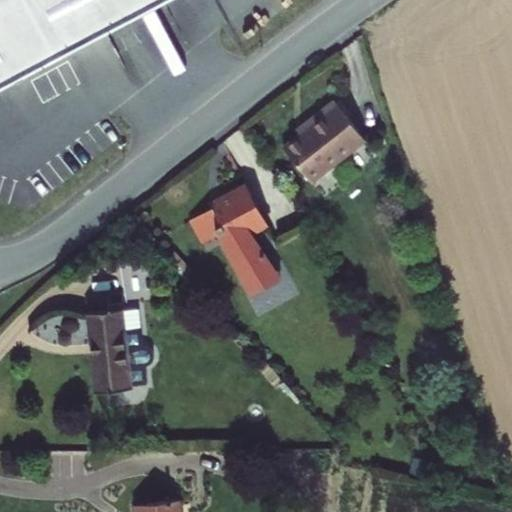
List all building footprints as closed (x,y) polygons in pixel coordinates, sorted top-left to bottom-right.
[(0,0),(0,86),(143,8),(157,0),(0,0)] [(316,125),(288,146),(313,179),(367,139),(340,100),(326,110),(313,120),(316,125)] [(268,219),(247,186),(219,204),(191,222),(203,242),(224,230),(232,243),(268,219)] [(126,311),(93,313),(97,352),(101,391),(134,388),(126,311)] [(180,511),(179,500),(139,506),(140,511),(180,511)]
